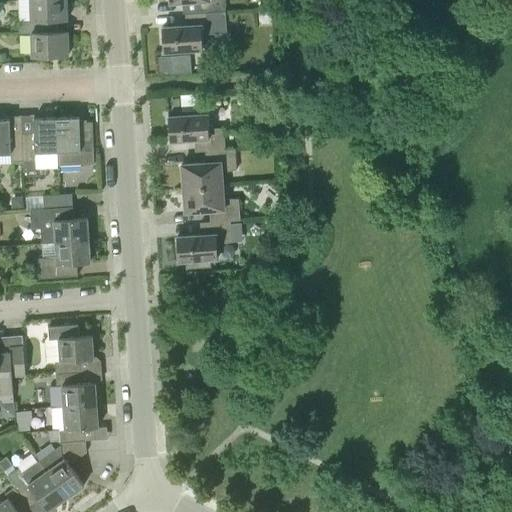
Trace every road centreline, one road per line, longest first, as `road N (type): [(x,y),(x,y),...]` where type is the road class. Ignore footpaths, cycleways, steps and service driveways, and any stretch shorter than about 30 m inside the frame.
road 1 (residential): [(135,301),(120,85)]
road 2 (residential): [(151,488),(135,301)]
road 3 (residential): [(0,311),(135,301)]
road 4 (residential): [(0,89),(120,85)]
